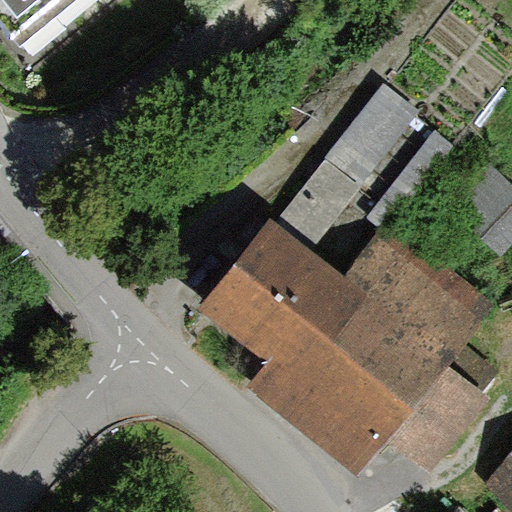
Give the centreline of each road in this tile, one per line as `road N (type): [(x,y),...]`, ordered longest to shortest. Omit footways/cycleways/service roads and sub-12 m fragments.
road 1 (track): [(428,0),(116,320)]
road 2 (residential): [(12,187),(133,342),(302,511)]
road 3 (residential): [(261,0),(227,35),(12,187)]
